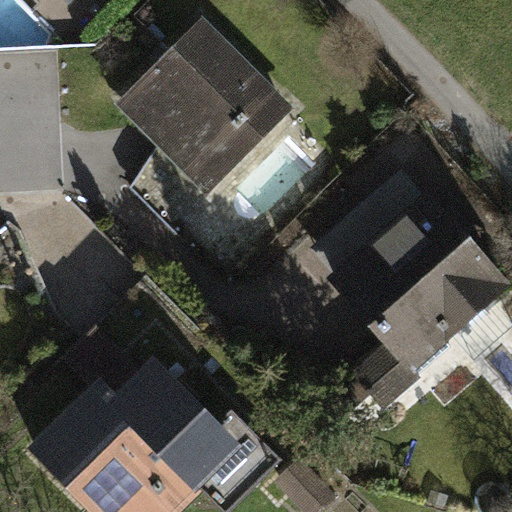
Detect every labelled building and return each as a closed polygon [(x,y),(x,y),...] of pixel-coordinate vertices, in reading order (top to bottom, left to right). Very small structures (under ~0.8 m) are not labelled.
[(58,0),(69,9),(77,0),(58,0)] [(202,15),(114,103),(207,194),(294,107),(202,15)] [(511,281),(428,186),(324,277),(382,342),(349,370),(384,410),(420,378),(416,373),(511,287),(511,281)] [(23,444),(90,511),(178,511),(205,486),(228,510),(279,458),(231,410),(219,421),(150,352),(137,366),(94,322),(59,357),(85,383),(23,444)] [(320,511),(338,495),(300,456),(273,481),(302,511),(320,511)]
